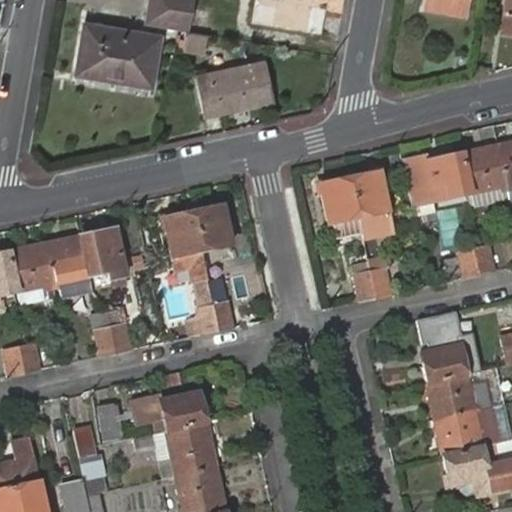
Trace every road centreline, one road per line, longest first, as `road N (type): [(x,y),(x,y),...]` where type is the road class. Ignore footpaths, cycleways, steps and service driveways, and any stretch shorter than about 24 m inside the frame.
road 1 (residential): [(0,205),(262,155)]
road 2 (residential): [(253,344),(0,398)]
road 3 (residential): [(387,511),(345,323)]
road 4 (residential): [(31,0),(0,181)]
road 5 (residential): [(262,155),(298,334)]
road 6 (unclassified): [(292,511),(253,344)]
road 7 (residential): [(511,285),(345,323)]
road 8 (residential): [(357,127),(511,93)]
road 9 (residential): [(372,0),(357,127)]
